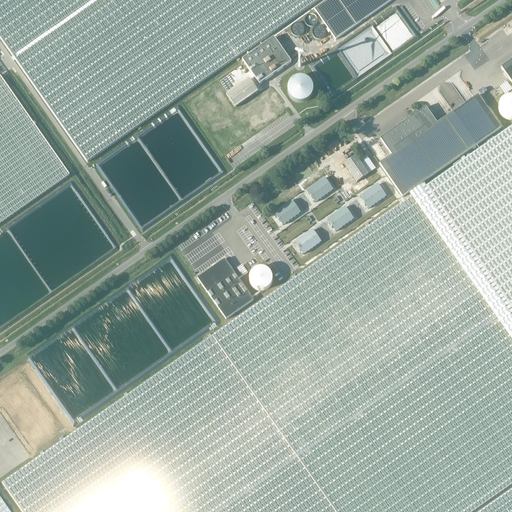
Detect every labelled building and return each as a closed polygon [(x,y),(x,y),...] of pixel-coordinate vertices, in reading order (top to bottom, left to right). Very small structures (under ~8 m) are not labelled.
[(0,0),(0,38),(87,163),(319,0),(327,0),(314,10),(335,40),(392,0),(0,0)] [(274,37),(242,60),(259,84),(291,62),(274,37)] [(511,60),(501,68),(511,83),(511,60)] [(0,223),(68,176),(0,77),(0,223)] [(302,103),(304,102),(306,102),(306,101),(307,101),(309,100),(309,99),(310,99),(311,98),(311,97),(312,96),(313,94),(313,93),(313,92),(313,91),(313,90),(313,89),(313,88),(313,87),(313,86),(312,85),(312,84),(311,83),(311,82),(309,81),(309,80),(308,80),(307,79),(306,79),(305,78),(304,77),(303,77),(302,77),(301,77),(299,77),(297,77),(296,78),(295,78),(294,79),(293,80),(292,80),(291,81),(290,82),(289,83),(289,84),(288,85),(288,87),(288,88),(287,89),(287,90),(288,92),(288,93),(288,94),(289,96),(290,97),(290,98),(291,99),(292,100),(294,101),(295,102),(296,102),(298,103),(299,103),(301,103),(302,103)] [(249,79),(226,95),(235,108),(258,92),(249,79)] [(35,460),(2,484),(21,511),(472,511),(511,484),(511,489),(479,511),(511,511),(511,126),(504,132),(426,186),(423,183),(472,148),(473,150),(476,147),(475,146),(476,145),(501,128),(478,95),(453,112),(437,124),(425,107),(425,108),(417,113),(416,112),(410,116),(411,118),(392,131),(380,139),(392,155),(388,158),(387,158),(380,164),(379,164),(392,182),(401,195),(402,197),(409,193),(412,197),(409,199),(400,205),(392,211),(196,348),(35,460)] [(507,97),(505,98),(504,98),(503,99),(502,100),(501,101),(500,102),(500,103),(499,104),(499,106),(498,106),(498,107),(498,109),(498,110),(499,112),(499,113),(500,114),(500,115),(501,116),(502,117),(503,118),(504,119),(505,119),(506,120),(508,120),(509,120),(510,120),(511,119),(511,96),(511,97),(510,97),(508,97),(507,97)] [(433,107),(431,108),(437,117),(439,115),(433,107)] [(345,164),(357,182),(369,174),(356,156),(345,164)] [(324,178),(307,191),(315,203),(333,190),(324,178)] [(386,197),(378,185),(360,198),(368,209),(386,197)] [(292,201),(274,214),(283,226),(301,213),(292,201)] [(336,232),(354,220),(345,208),(327,220),(336,232)] [(303,255),(321,242),(313,230),(295,243),(303,255)] [(197,279),(226,320),(253,301),(225,260),(197,279)] [(233,267),(238,275),(243,272),(239,264),(233,267)] [(271,275),(271,274),(270,273),(270,272),(269,271),(268,270),(267,269),(266,269),(265,268),(264,268),(263,268),(262,268),(261,268),(257,268),(256,269),(255,269),(254,270),(253,271),(252,271),(252,272),(251,273),(251,274),(250,274),(250,275),(249,276),(249,277),(249,278),(249,279),(249,281),(249,282),(250,284),(250,285),(251,286),(252,287),(253,288),(254,289),(255,289),(256,290),(257,290),(258,291),(260,291),(261,291),(263,291),(264,290),(265,290),(266,290),(267,289),(268,288),(269,287),(270,286),(271,285),(271,284),(272,282),(272,281),(272,280),(272,279),(272,277),(272,276),(271,275)] [(0,511),(9,511),(3,503),(0,498),(0,511)]
